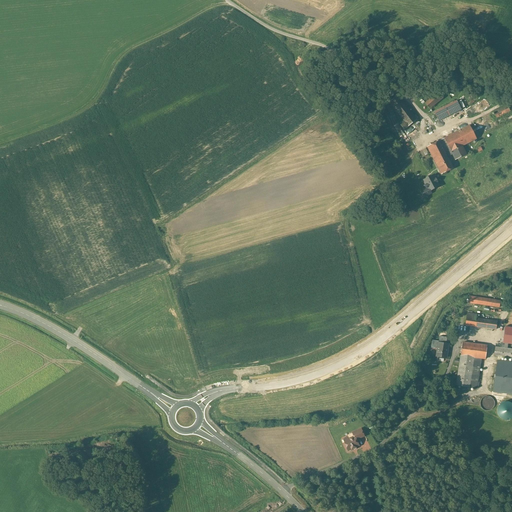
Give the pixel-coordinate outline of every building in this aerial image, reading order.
[(443,98),(438,92),(425,103),(429,108),(443,98)] [(417,119),(397,95),(390,102),(405,121),(401,125),(404,129),(417,119)] [(462,109),(457,100),(434,111),(439,121),(462,109)] [(507,105),(494,112),(497,118),(510,111),(507,105)] [(470,125),(439,140),(448,156),(453,154),(455,160),(467,154),(462,145),(476,138),(470,125)] [(453,168),(448,156),(439,140),(427,147),(441,174),(453,168)] [(426,147),(420,151),(424,156),(430,153),(426,147)] [(422,180),(426,188),(420,191),(423,198),(432,193),(431,191),(440,186),(434,174),(422,180)] [(500,301),(469,296),(468,302),(499,307),(500,301)] [(472,314),(467,313),(465,325),(496,330),(497,321),(472,317),(472,314)] [(511,343),(511,327),(505,326),(503,343),(501,342),(500,347),(495,346),(494,355),(511,357),(511,348),(507,348),(507,343),(511,343)] [(485,359),(487,346),(462,342),(456,385),(476,388),(481,358),(485,359)] [(444,343),(438,343),(437,347),(436,356),(446,358),(448,344),(444,343)] [(511,362),(497,360),(493,392),(511,394),(511,362)] [(422,382),(416,379),(414,386),(419,388),(422,382)] [(492,397),(490,396),(487,396),(485,396),(483,398),(481,400),(480,402),(480,404),(481,406),(482,408),(484,410),(486,410),(489,410),(491,409),(493,408),(494,406),(495,404),(494,401),(493,399),(492,397)] [(511,403),(509,402),(506,402),(503,402),(500,404),(498,406),(497,409),(497,412),(498,415),(500,417),(502,419),(505,420),(508,420),(511,419),(511,417),(511,403)] [(348,437),(344,439),(348,450),(352,449),(353,450),(356,449),(355,447),(359,446),(356,440),(364,436),(361,428),(352,432),(354,436),(349,438),(348,437)]
